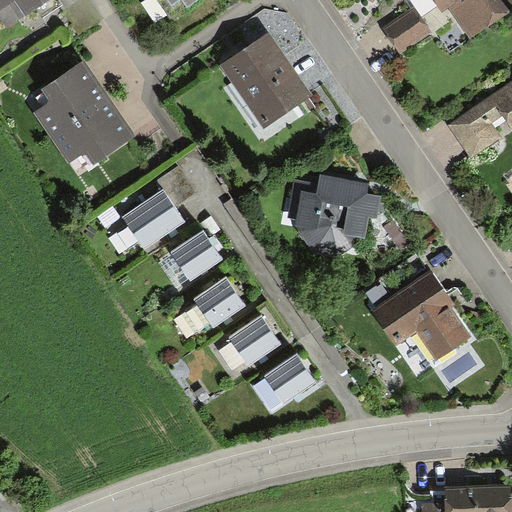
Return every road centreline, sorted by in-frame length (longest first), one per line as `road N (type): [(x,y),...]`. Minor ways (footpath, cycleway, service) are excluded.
road 1 (residential): [(511,426),(339,446),(105,511)]
road 2 (residential): [(511,307),(302,0)]
